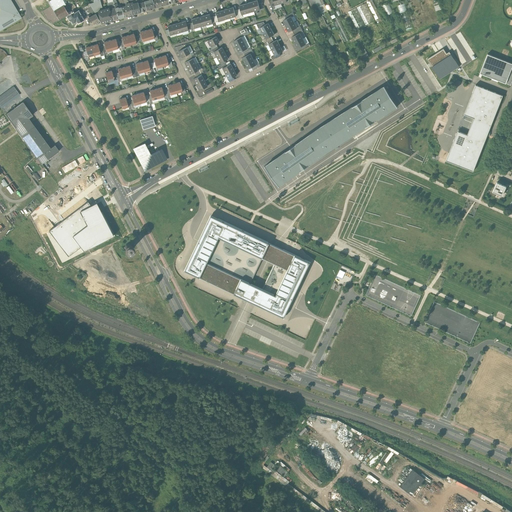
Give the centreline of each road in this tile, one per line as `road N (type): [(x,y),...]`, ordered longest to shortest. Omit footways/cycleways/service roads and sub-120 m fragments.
road 1 (unclassified): [(468,0),(447,29),(121,199)]
road 2 (tertiary): [(121,199),(196,337),(307,381)]
road 3 (unclassified): [(474,354),(350,295),(307,381)]
road 4 (tertiary): [(45,50),(121,199)]
road 5 (tertiary): [(307,381),(440,429)]
